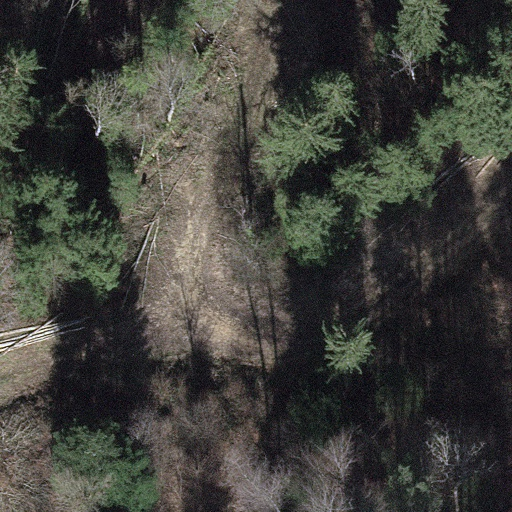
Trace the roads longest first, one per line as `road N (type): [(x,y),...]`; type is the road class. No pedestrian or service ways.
road 1 (track): [(258,0),(261,35),(170,275),(183,303),(208,321),(282,338),(398,298),(511,197)]
road 2 (track): [(183,303),(0,387)]
